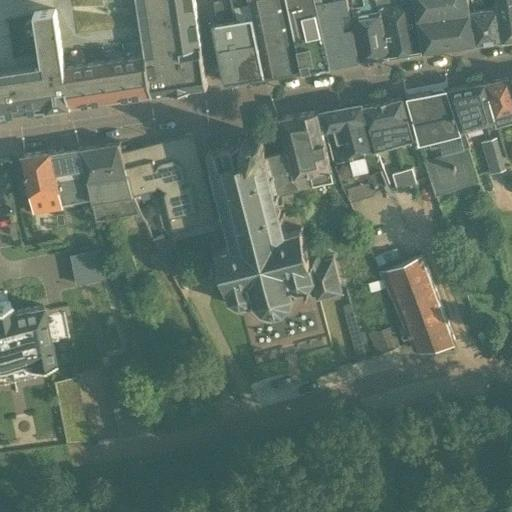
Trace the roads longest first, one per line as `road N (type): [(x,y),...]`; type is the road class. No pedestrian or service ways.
road 1 (residential): [(0,135),(511,57)]
road 2 (residential): [(511,381),(428,379),(203,434)]
